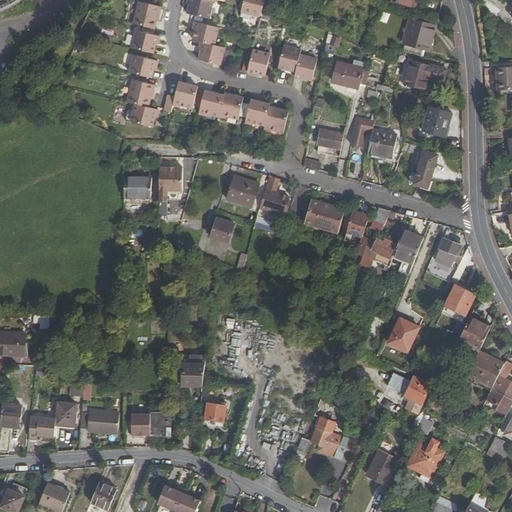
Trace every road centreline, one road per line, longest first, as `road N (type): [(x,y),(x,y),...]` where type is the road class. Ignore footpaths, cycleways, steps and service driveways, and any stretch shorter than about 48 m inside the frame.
road 1 (residential): [(449,217),(297,176),(284,154),(294,99),(176,60),(165,27),(171,0)]
road 2 (residential): [(300,511),(180,457),(0,462)]
road 3 (tertiary): [(462,0),(478,190)]
